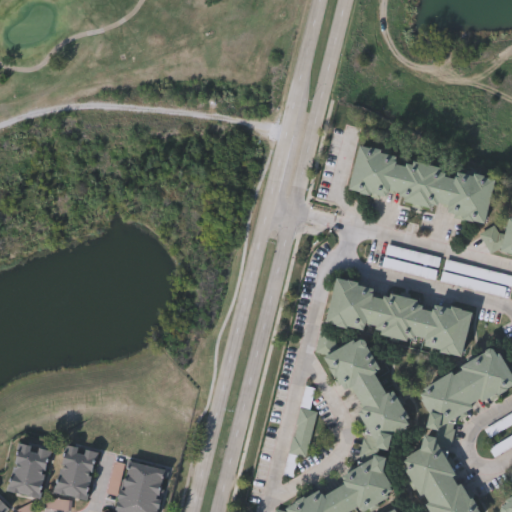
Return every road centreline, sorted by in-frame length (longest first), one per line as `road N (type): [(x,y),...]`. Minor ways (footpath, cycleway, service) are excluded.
road 1 (tertiary): [(217,511),(342,0)]
road 2 (tertiary): [(265,210),(190,511)]
road 3 (track): [(284,134),(138,108),(83,109),(0,129)]
road 4 (tertiary): [(318,0),(284,134)]
